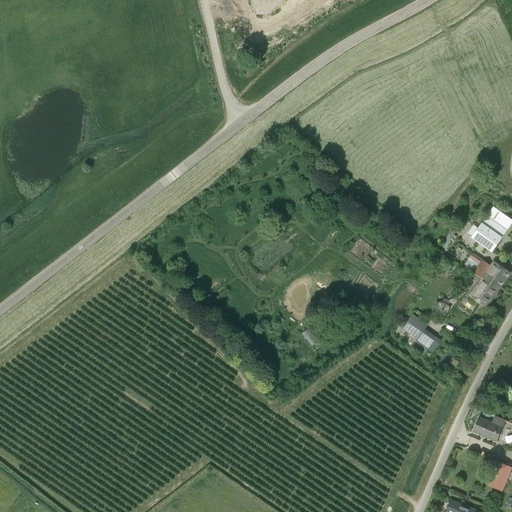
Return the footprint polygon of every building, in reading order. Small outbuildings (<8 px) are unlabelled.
[(307,0),(298,0),(304,20),(312,18),(307,0)] [(232,21),(249,19),(248,12),(231,14),(232,21)] [(291,13),(278,17),(281,28),(287,26),(289,33),(296,30),(291,13)] [(264,31),(267,48),(274,47),(271,29),(264,31)] [(240,49),(248,52),(255,36),(247,33),(240,49)] [(473,225),(467,233),(473,237),(473,238),(491,251),(500,239),(507,230),(500,225),(505,217),(493,208),(487,216),(481,226),(479,229),(473,225)] [(464,267),(481,279),(498,291),(510,274),(493,262),(490,266),(479,258),(473,254),(464,267)] [(481,279),(469,296),(485,309),(498,291),(481,279)] [(436,310),(446,315),(449,308),(449,306),(442,303),(441,305),(439,304),(436,310)] [(417,339),(427,325),(412,315),(402,329),(417,339)] [(472,434),(495,443),(502,427),(503,427),(506,421),(495,417),(492,423),(479,418),(472,434)] [(511,468),(496,462),(496,464),(491,462),(487,471),(491,473),(486,485),(509,494),(511,487),(511,468)] [(446,511),(469,511),(470,509),(450,501),(446,511)]
